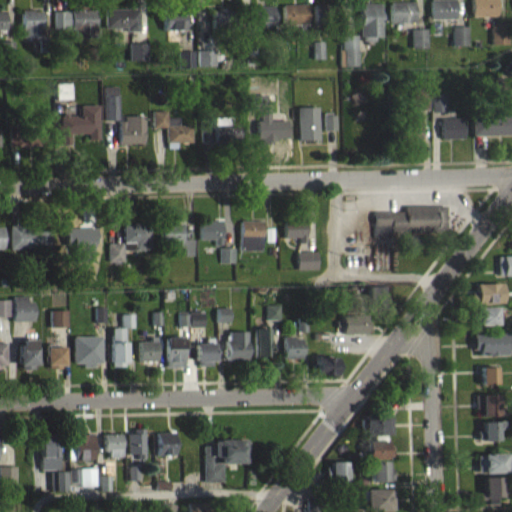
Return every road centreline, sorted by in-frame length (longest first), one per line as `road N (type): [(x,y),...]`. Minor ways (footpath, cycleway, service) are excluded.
road 1 (residential): [(0,183),(511,173)]
road 2 (secondary): [(262,511),(511,193)]
road 3 (residential): [(0,401),(353,395)]
road 4 (residential): [(434,511),(426,298)]
